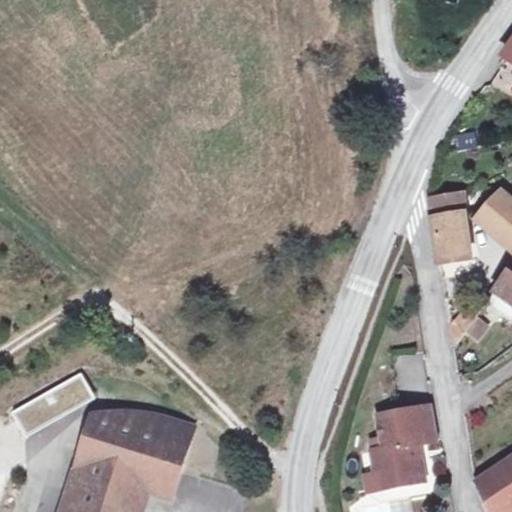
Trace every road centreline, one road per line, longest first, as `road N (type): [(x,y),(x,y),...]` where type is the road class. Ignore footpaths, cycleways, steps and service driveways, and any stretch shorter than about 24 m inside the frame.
road 1 (track): [(298,468),(268,457),(112,309),(89,304),(0,355)]
road 2 (residential): [(409,182),(319,400),(298,468),(297,511)]
road 3 (residential): [(409,182),(470,511)]
road 4 (residential): [(511,0),(424,131)]
road 5 (residential): [(384,0),(394,75),(424,131)]
